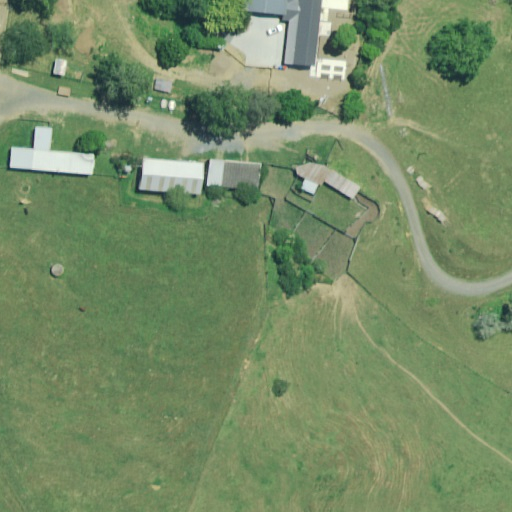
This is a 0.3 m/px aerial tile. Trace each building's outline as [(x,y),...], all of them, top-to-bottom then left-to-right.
[(284,15),(285,2),(296,3),(296,0),(242,0),(242,11),(258,13),(257,21),(272,22),(272,14),(284,15)] [(65,61),(55,59),(53,74),(63,76),(65,61)] [(172,82),(157,79),(155,90),(171,92),(172,82)] [(50,129),(35,128),(33,150),(11,148),(9,168),(93,175),(94,155),(48,152),(50,129)] [(202,164),(142,159),(140,190),(200,194),(202,164)] [(259,164),(208,160),(206,186),(257,190),(259,164)] [(327,170),(308,160),(306,160),(305,160),(303,161),(302,161),(300,162),(299,163),(298,165),(297,166),(297,167),(297,169),(296,171),(297,172),(297,174),(298,175),(299,176),(303,179),(298,187),(314,195),(327,170)] [(357,187),(330,171),(324,183),(350,198),(357,187)] [(65,272),(58,263),(49,269),(56,278),(65,272)]
